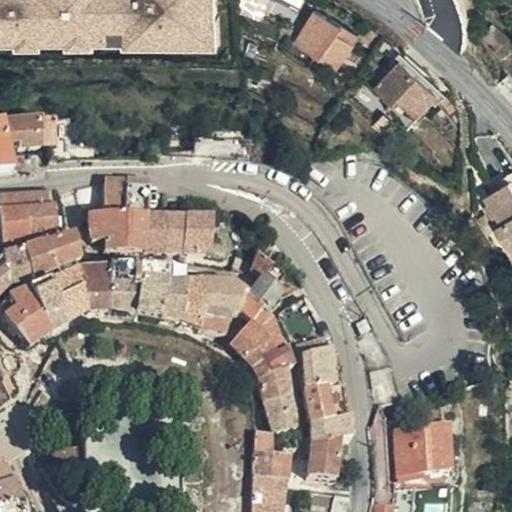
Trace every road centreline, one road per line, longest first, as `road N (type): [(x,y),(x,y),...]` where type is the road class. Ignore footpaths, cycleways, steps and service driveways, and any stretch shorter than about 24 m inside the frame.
road 1 (residential): [(362,511),(352,360),(320,279),(272,221),(183,176),(99,173),(0,185)]
road 2 (tertiary): [(511,129),(375,0)]
